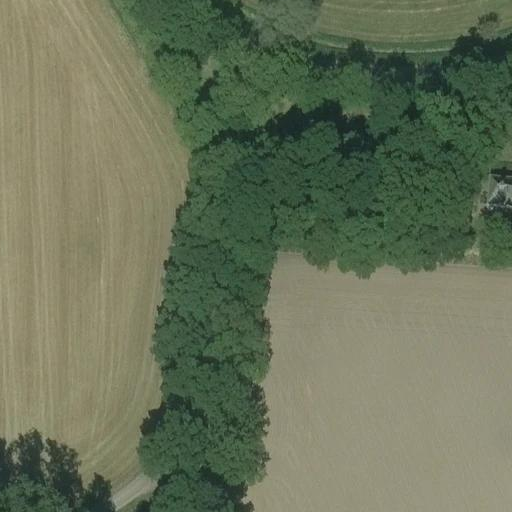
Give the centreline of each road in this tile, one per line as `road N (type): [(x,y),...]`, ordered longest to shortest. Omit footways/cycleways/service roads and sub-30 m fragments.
road 1 (unclassified): [(105,511),(173,435),(192,394),(263,58)]
road 2 (tertiary): [(511,66),(339,73),(263,58)]
road 3 (track): [(473,211),(233,203)]
